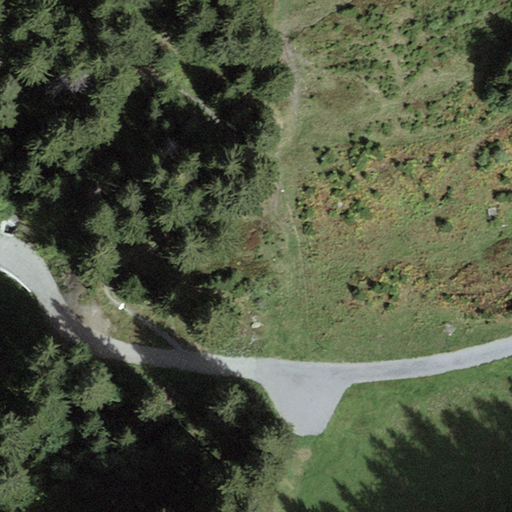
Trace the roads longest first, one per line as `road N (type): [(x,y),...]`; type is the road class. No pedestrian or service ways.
road 1 (track): [(358,371),(89,347),(53,322),(37,281),(0,254)]
road 2 (track): [(511,346),(430,368),(358,371)]
